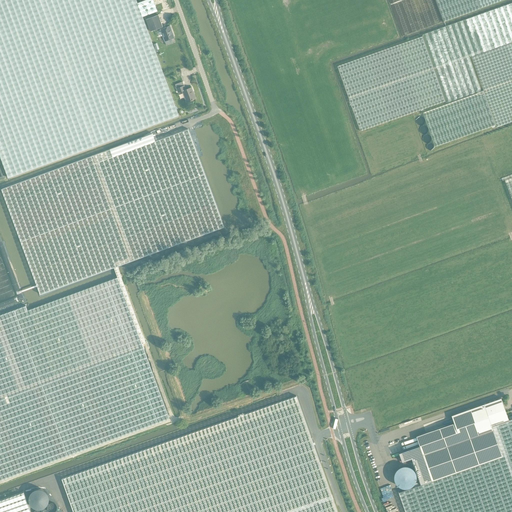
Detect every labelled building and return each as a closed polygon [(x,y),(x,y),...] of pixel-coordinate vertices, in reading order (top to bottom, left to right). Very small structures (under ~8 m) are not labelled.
[(0,0),(0,154),(8,178),(179,115),(142,16),(158,11),(153,0),(143,0),(137,2),(136,0),(0,0)] [(435,0),(443,21),(502,0),(435,0)] [(446,103),(481,91),(469,57),(511,42),(511,2),(422,35),(422,36),(337,66),(360,131),(445,101),(446,103)] [(163,27),(158,14),(146,19),(150,31),(163,27)] [(170,26),(161,29),(165,41),(166,45),(175,42),(173,38),(171,31),(172,30),(170,26)] [(511,43),(508,45),(472,58),(483,90),(477,93),(423,113),(435,146),(496,125),(497,127),(511,121),(511,43)] [(192,92),(193,91),(192,87),(185,89),(184,86),(177,88),(178,92),(182,91),(186,102),(195,99),(192,92)] [(152,133),(2,189),(40,294),(114,267),(115,270),(117,275),(117,277),(121,276),(121,275),(120,274),(118,268),(117,266),(224,227),(188,129),(155,141),(152,133)] [(0,480),(169,418),(142,343),(145,342),(121,276),(117,277),(28,310),(26,305),(0,314),(0,480)] [(337,511),(296,396),(62,478),(73,511),(337,511)] [(420,445),(399,452),(402,461),(412,458),(413,462),(418,477),(418,478),(413,485),(414,487),(421,484),(432,480),(502,456),(492,426),(509,420),(507,415),(504,406),(501,397),(484,403),(451,415),(454,422),(426,432),(416,436),(420,445)] [(511,511),(511,418),(509,420),(492,426),(502,456),(432,480),(421,484),(414,487),(399,492),(405,511),(511,511)] [(31,511),(24,492),(0,500),(0,511),(31,511)]
